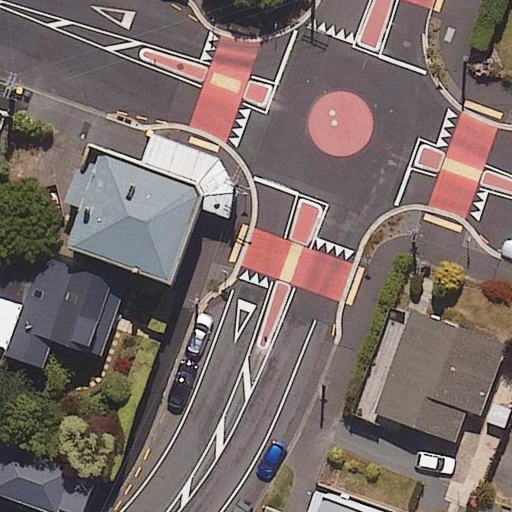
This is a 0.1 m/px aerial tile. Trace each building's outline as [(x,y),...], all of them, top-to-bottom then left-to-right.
[(233,216),(242,192),(229,164),(156,137),(146,164),(90,143),(67,207),(86,214),(74,246),(179,285),(208,206),(233,216)] [(36,269),(8,260),(0,286),(0,300),(24,308),(11,351),(49,362),(55,341),(107,357),(129,281),(40,254),(36,269)] [(506,339),(414,307),(378,410),(456,437),(467,406),(481,411),(506,339)] [(0,455),(0,493),(51,511),(86,511),(99,479),(4,445),(0,455)] [(391,511),(321,487),(312,511),(391,511)]
